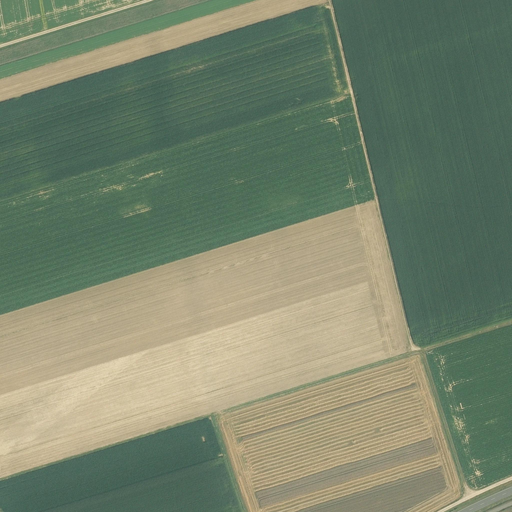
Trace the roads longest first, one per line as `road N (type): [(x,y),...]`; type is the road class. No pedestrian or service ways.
road 1 (track): [(0,481),(511,327)]
road 2 (track): [(352,0),(420,333),(470,495)]
road 3 (track): [(167,0),(0,50)]
